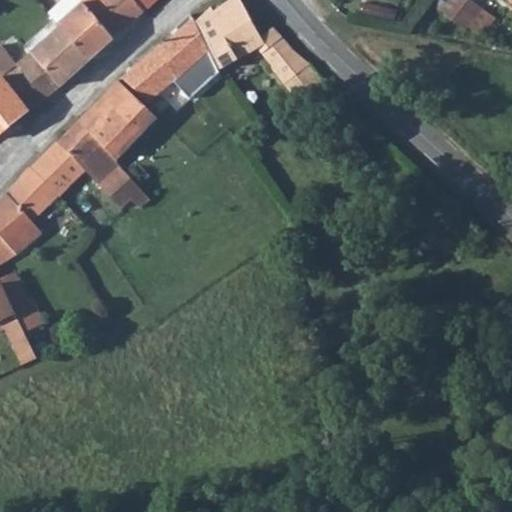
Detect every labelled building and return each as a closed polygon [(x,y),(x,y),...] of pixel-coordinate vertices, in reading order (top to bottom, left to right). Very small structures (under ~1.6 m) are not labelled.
[(88,0),(83,5),(79,0),(65,0),(49,15),(61,30),(90,61),(112,41),(90,16),(107,0),(88,0)] [(112,41),(142,13),(130,0),(107,0),(90,16),(112,41)] [(130,0),(142,13),(156,0),(130,0)] [(208,7),(190,19),(221,72),(256,51),(269,68),(274,66),(289,83),(313,64),(290,52),(272,31),(258,42),(235,0),(233,0),(213,14),(208,7)] [(481,13),(464,0),(452,0),(440,15),(464,33),(481,13)] [(221,72),(190,19),(174,28),(177,34),(193,66),(203,83),(221,72)] [(61,30),(17,66),(21,72),(44,102),(71,79),(90,61),(61,30)] [(177,34),(165,44),(123,79),(145,102),(173,79),(172,75),(193,66),(177,34)] [(327,79),(313,64),(289,83),(285,86),(299,103),(327,79)] [(21,72),(17,66),(4,77),(31,112),(44,102),(21,72)] [(0,80),(0,114),(11,127),(31,112),(4,77),(0,80)] [(129,108),(132,106),(114,86),(102,98),(110,107),(121,100),(129,108)] [(110,132),(137,110),(132,106),(129,108),(119,117),(110,107),(102,98),(89,112),(110,132)] [(119,117),(129,108),(121,100),(110,107),(119,117)] [(113,160),(143,134),(139,130),(144,124),(143,117),(137,110),(110,132),(89,112),(78,124),(101,148),(113,160)] [(0,114),(0,134),(11,127),(0,114)] [(113,160),(101,148),(78,124),(71,130),(58,144),(81,167),(101,186),(121,169),(113,160)] [(36,217),(57,196),(84,171),(81,167),(58,144),(0,203),(0,233),(21,257),(49,232),(36,217)] [(137,209),(148,201),(121,169),(101,186),(121,212),(131,202),(137,209)] [(0,281),(13,310),(28,303),(15,275),(0,281)] [(0,322),(16,316),(13,310),(0,281),(0,280),(0,322)] [(28,303),(13,310),(16,316),(26,337),(41,330),(28,303)]
